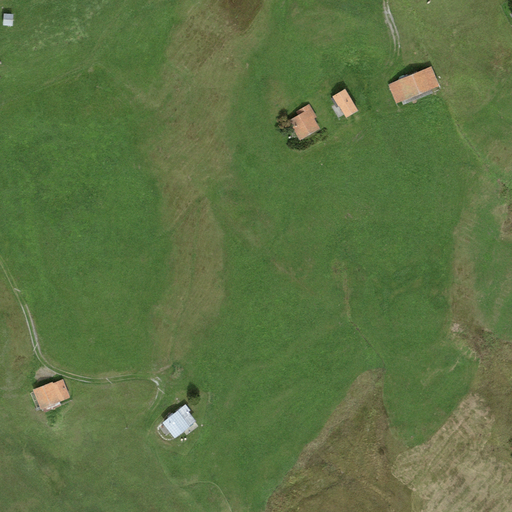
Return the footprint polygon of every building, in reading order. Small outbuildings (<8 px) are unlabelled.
[(13,14),(3,13),(2,25),(12,26),(13,14)] [(431,67),(388,84),(396,104),(439,86),(431,67)] [(345,89),(332,97),(345,119),(358,111),(345,89)] [(297,115),(288,120),(298,140),(320,129),(314,118),(316,117),(309,104),(295,111),(297,115)] [(52,382),(32,390),(41,410),(70,398),(62,379),(52,383),(52,382)] [(185,404),(162,422),(174,438),(196,421),(188,412),(190,410),(185,404)]
